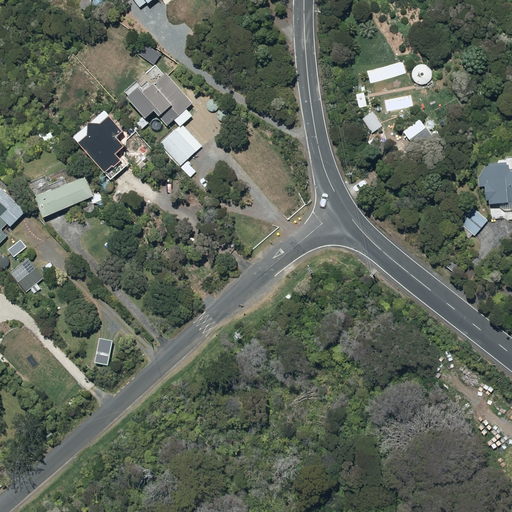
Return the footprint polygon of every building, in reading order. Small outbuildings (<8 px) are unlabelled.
[(140,54),(156,65),(164,54),(148,43),(140,54)] [(414,83),(416,85),(417,85),(418,86),(420,86),(422,87),(424,87),(426,86),(428,86),(429,85),(431,83),(432,82),(433,80),(434,78),(434,76),(434,74),(434,72),(433,70),(432,68),(431,67),(429,65),(427,64),(425,64),(423,63),(421,63),(419,64),(417,64),(416,65),(414,67),(413,68),(412,70),(411,72),(411,74),(411,76),(411,78),(412,80),(413,82),(414,83)] [(196,102),(168,72),(149,90),(144,85),(131,97),(151,119),(158,113),(170,126),(196,102)] [(140,119),(147,127),(151,122),(145,115),(140,119)] [(100,124),(88,123),(87,136),(79,143),(104,173),(113,166),(114,167),(121,161),(115,154),(123,146),(115,137),(122,131),(109,116),(100,124)] [(421,120),(404,131),(418,151),(435,140),(421,120)] [(161,142),(183,166),(199,151),(177,128),(161,142)] [(504,212),(511,210),(511,171),(505,172),(504,165),(480,167),(474,177),(475,187),(477,186),(479,201),(483,201),(483,204),(503,203),(504,212)] [(43,217),(93,196),(85,177),(52,191),(51,189),(34,197),(43,217)] [(0,188),(0,239),(7,232),(4,229),(24,208),(3,186),(0,188)] [(454,222),(472,236),(485,221),(467,206),(454,222)] [(238,233),(254,245),(259,238),(243,226),(238,233)] [(12,272),(28,293),(46,278),(29,257),(12,272)] [(200,281),(208,273),(203,269),(196,276),(200,281)] [(45,362),(37,368),(45,378),(53,372),(45,362)]
